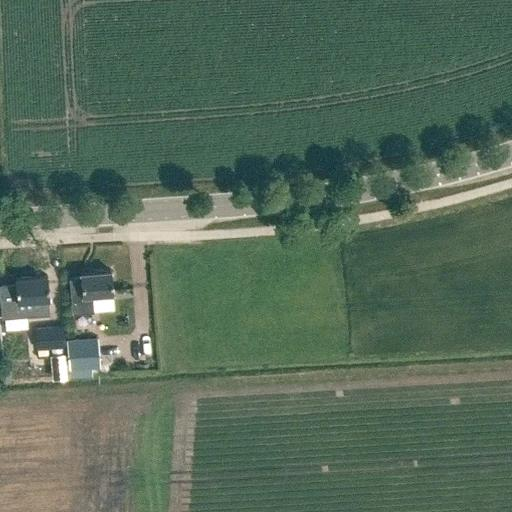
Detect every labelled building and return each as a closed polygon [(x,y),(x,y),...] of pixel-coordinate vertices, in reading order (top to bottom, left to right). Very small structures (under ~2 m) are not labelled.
[(111,271),(80,272),(81,277),(69,277),(71,313),(93,312),(92,294),(113,293),(111,271)] [(16,300),(30,299),(30,308),(50,307),(48,275),(15,277),(16,300)] [(64,325),(35,328),(37,349),(66,347),(64,325)] [(69,369),(100,367),(98,338),(68,340),(69,369)] [(63,354),(48,355),(50,376),(65,375),(63,354)]
